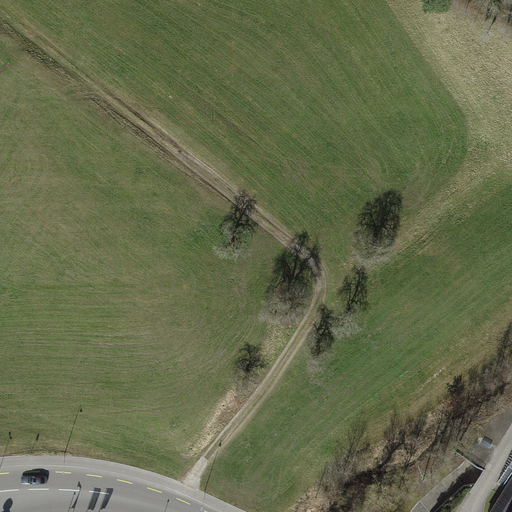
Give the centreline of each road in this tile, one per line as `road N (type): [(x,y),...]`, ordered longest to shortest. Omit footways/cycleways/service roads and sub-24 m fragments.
road 1 (track): [(176,511),(312,330),(320,313),(318,276),(294,242),(0,0)]
road 2 (tertiary): [(0,499),(85,495),(167,511)]
